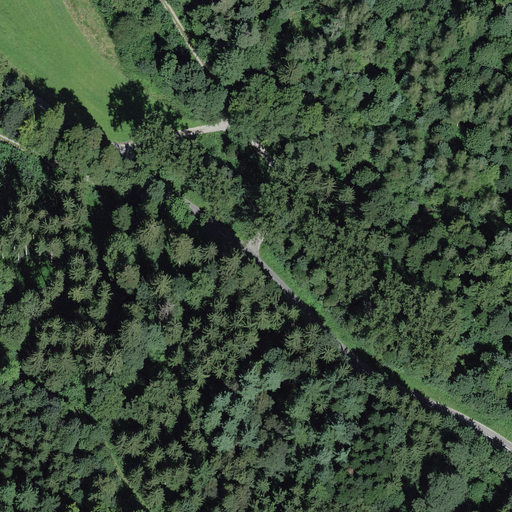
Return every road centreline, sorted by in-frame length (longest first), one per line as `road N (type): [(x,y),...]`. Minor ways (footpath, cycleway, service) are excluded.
road 1 (tertiary): [(0,76),(233,240),(373,378),(511,452)]
road 2 (track): [(154,0),(192,65),(241,113),(271,161),(279,189),(274,216),(217,252),(190,247),(95,178),(0,133)]
road 3 (track): [(0,363),(66,403),(146,511)]
